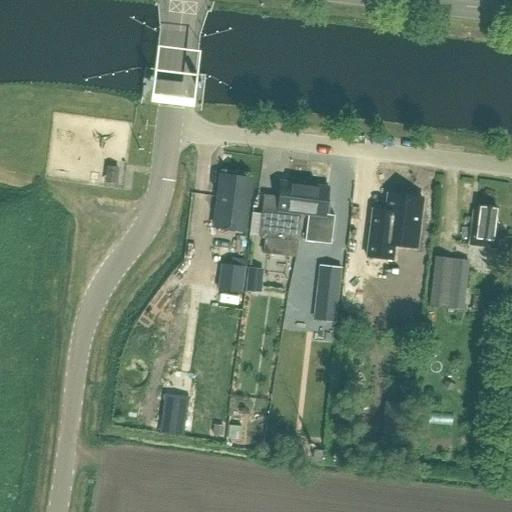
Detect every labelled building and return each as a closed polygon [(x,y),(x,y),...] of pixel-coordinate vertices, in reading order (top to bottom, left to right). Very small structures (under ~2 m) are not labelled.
[(217,210),(226,211),(224,229),(243,231),(249,179),(221,175),(217,210)] [(301,214),(304,185),(302,184),(302,181),(289,179),(289,183),(280,182),(276,212),(276,216),(262,214),(259,237),(288,240),(297,242),(301,214)] [(330,204),(327,203),(329,188),(304,185),(301,214),(308,215),(305,242),(331,245),(335,216),(329,215),(330,204)] [(387,195),(385,212),(373,211),(372,210),(366,257),(393,260),(395,246),(416,249),(422,199),(387,195)] [(473,213),(469,245),(497,249),(500,226),(494,225),(496,208),(479,206),(478,214),(473,213)] [(462,311),(468,262),(451,260),(445,309),(462,311)] [(244,268),(221,265),(218,290),(240,293),(244,268)] [(318,266),(312,321),(335,323),(342,269),(318,266)] [(261,271),(249,269),(247,289),(258,291),(261,271)] [(187,409),(163,405),(160,424),(184,427),(187,409)] [(222,428),(213,427),(212,434),(221,435),(222,428)] [(242,428),(229,427),(228,439),(240,441),(242,428)]
